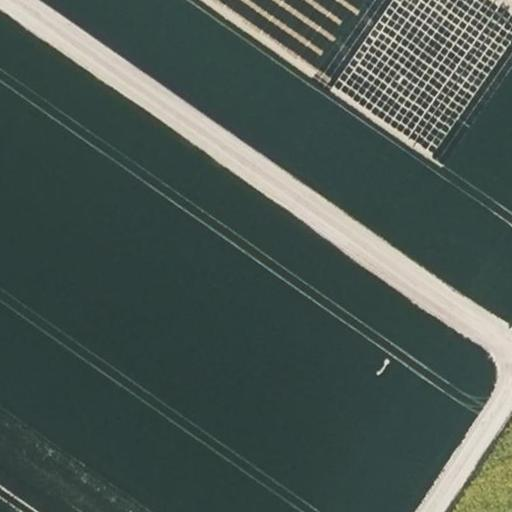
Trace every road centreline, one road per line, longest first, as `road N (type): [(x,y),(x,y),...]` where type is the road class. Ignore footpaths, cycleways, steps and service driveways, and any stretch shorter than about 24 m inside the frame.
road 1 (track): [(13,0),(511,342)]
road 2 (track): [(432,511),(511,390)]
